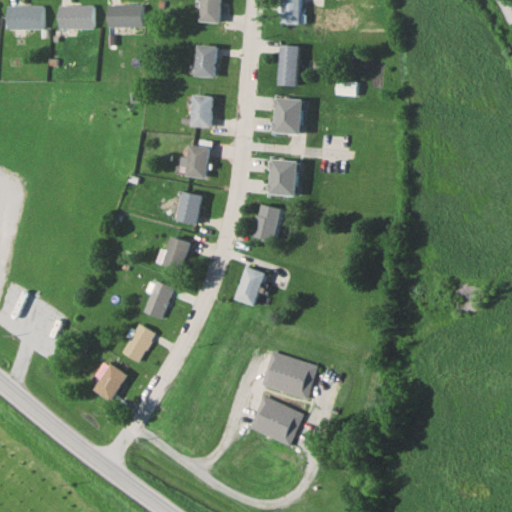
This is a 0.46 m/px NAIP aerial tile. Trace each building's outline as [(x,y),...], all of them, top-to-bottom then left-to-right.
[(221,0),(200,0),(200,21),(221,22),(221,0)] [(281,0),(282,24),(302,24),(301,0),(281,0)] [(44,3),(8,3),(8,28),(44,28),(44,3)] [(94,3),(59,3),(59,28),(94,28),(94,3)] [(108,26),(144,26),(144,3),(108,3),(108,26)] [(217,44),(197,44),(196,76),(217,76),(217,44)] [(279,85),(299,85),(299,44),(280,44),(279,85)] [(193,126),(214,126),(214,95),(193,95),(193,126)] [(304,97),(274,97),(274,132),(303,133),(304,97)] [(186,176),(207,178),(210,146),(189,144),(186,176)] [(299,159),(270,157),(268,194),(298,195),(299,159)] [(197,223),(202,194),(182,190),(177,220),(197,223)] [(253,236),(276,240),(282,207),(260,203),(253,236)] [(192,241),(171,235),(163,265),(184,270),(192,241)] [(266,271),(246,265),(236,299),(256,305),(266,271)] [(144,312),(163,318),(173,285),(154,279),(144,312)] [(140,361),(156,332),(138,322),(122,351),(140,361)] [(259,382),(269,348),(319,363),(309,397),(259,382)] [(94,388),(111,401),(130,375),(113,362),(94,388)] [(245,426),(260,391),(304,410),(289,445),(245,426)]
